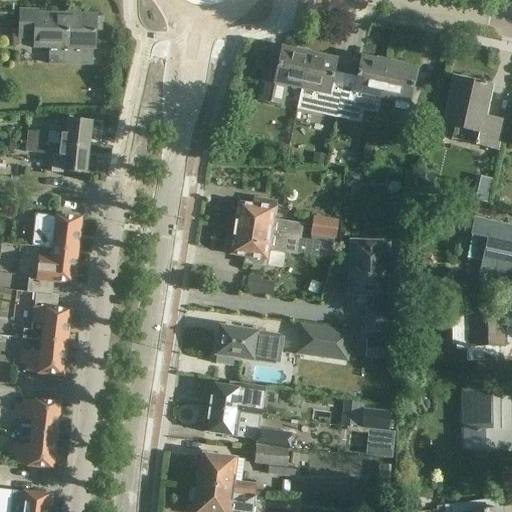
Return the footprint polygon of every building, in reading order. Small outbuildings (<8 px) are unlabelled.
[(37,14),(37,11),(21,11),(20,39),(34,39),(33,49),(50,50),(49,65),(92,67),(93,51),(95,51),(96,31),(101,32),(102,19),(96,19),(96,15),(37,14)] [(258,101),(283,107),(288,85),(302,88),(309,55),(282,49),(276,80),(264,77),(258,101)] [(337,61),(309,55),(302,88),(298,111),(338,119),(343,95),(330,92),(337,61)] [(338,119),(360,125),(363,111),(378,114),(381,98),(383,98),(390,66),(361,59),(353,97),(343,95),(338,119)] [(390,126),(417,132),(425,91),(412,88),(416,71),(390,66),(383,98),(394,101),(390,126)] [(451,140),(496,150),(502,122),(483,118),(490,87),(477,84),(476,86),(454,82),(444,126),(454,128),(451,140)] [(60,145),(88,148),(91,122),(68,120),(66,134),(36,132),(36,133),(27,132),(26,143),(48,145),(60,146),(60,145)] [(48,145),(26,143),(25,153),(48,155),(48,145)] [(52,173),(63,174),(63,171),(86,173),(88,148),(60,145),(60,146),(59,155),(53,155),(52,173)] [(272,235),(301,239),(303,225),(275,220),(278,202),(253,198),(252,204),(237,202),(233,229),(272,235)] [(36,214),(31,247),(52,250),(75,252),(79,219),(36,214)] [(326,245),(337,246),(340,221),(316,218),(313,241),(326,245)] [(478,280),(511,287),(511,241),(496,238),(499,225),(475,219),(466,259),(481,263),(478,280)] [(243,265),(267,269),(270,252),(325,259),(326,245),(313,241),(301,239),(272,235),(233,229),(229,256),(244,259),(243,265)] [(368,333),(398,335),(399,297),(388,296),(390,245),(354,244),(351,296),(374,297),(374,311),(369,311),(368,333)] [(37,275),(37,281),(53,283),(71,285),(75,252),(52,250),(51,259),(39,258),(37,275)] [(245,294),(272,297),(274,283),(261,281),(261,277),(248,275),(245,294)] [(511,315),(490,316),(490,308),(474,308),(474,312),(454,313),(455,350),(474,349),(474,361),(476,361),(476,370),(511,368),(511,315)] [(24,331),(23,339),(40,341),(40,342),(64,345),(68,313),(57,312),(34,309),(33,309),(32,315),(31,323),(32,323),(32,332),(24,331)] [(218,326),(214,357),(216,358),(215,365),(233,368),(234,361),(255,364),(255,362),(276,365),(280,336),(259,334),(260,332),(218,326)] [(312,329),(307,359),(347,365),(352,335),(312,329)] [(25,373),(60,377),(64,345),(40,342),(39,354),(20,352),(18,365),(26,366),(25,373)] [(210,384),(207,408),(260,417),(265,389),(262,389),(262,392),(244,390),(244,389),(210,384)] [(462,453),(511,452),(511,391),(462,392),(462,453)] [(17,433),(52,437),(56,405),(21,401),(20,407),(13,406),(11,420),(18,421),(17,433)] [(255,447),(290,450),(292,436),(259,430),(260,417),(240,414),(207,409),(203,434),(205,434),(205,433),(235,438),(234,439),(237,439),(237,438),(256,441),(255,447)] [(363,410),(361,430),(389,432),(391,412),(363,410)] [(14,465),(48,470),(52,437),(17,433),(15,446),(9,445),(7,458),(15,459),(14,465)] [(267,475),(295,479),(297,469),(287,468),(290,450),(255,447),(254,465),(268,466),(267,475)] [(202,455),(203,453),(200,453),(197,472),(195,473),(194,479),(196,480),(195,486),(255,493),(263,493),(264,483),(255,482),(255,484),(242,483),(245,460),(238,459),(238,458),(235,458),(235,459),(202,455)] [(378,466),(378,488),(391,488),(391,466),(378,466)] [(407,485),(407,498),(432,499),(433,485),(407,485)] [(189,488),(187,503),(193,504),(191,511),(252,511),(254,502),(265,503),(266,494),(263,494),(263,493),(255,493),(195,486),(195,489),(189,488)] [(13,494),(10,511),(45,511),(47,498),(13,494)] [(501,511),(501,510),(499,511),(497,499),(443,506),(443,511),(501,511)]
